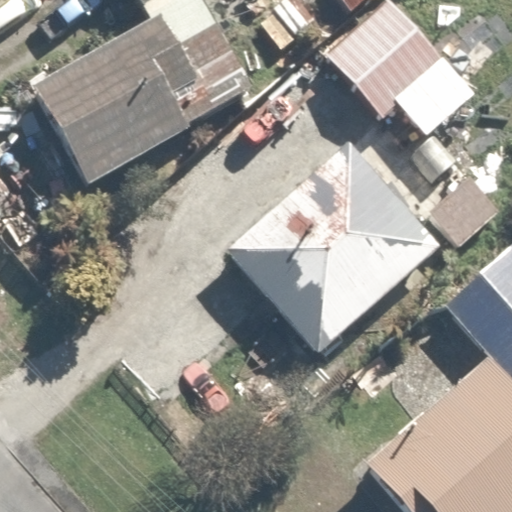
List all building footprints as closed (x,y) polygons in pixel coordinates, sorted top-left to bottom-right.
[(188,0),(138,0),(136,1),(142,13),(18,75),(68,174),(234,91),(188,0)] [(467,92),(384,0),(374,0),(314,54),(374,120),(383,112),(411,143),(467,92)] [(348,143),(218,251),(303,353),(433,244),(348,143)] [(431,298),(476,353),(495,377),(511,363),(511,277),(489,250),(431,298)] [(511,511),(511,397),(495,377),(476,353),(348,457),(392,511),(511,511)]
